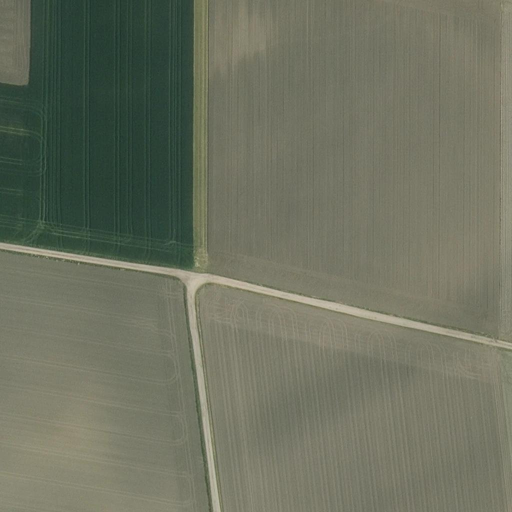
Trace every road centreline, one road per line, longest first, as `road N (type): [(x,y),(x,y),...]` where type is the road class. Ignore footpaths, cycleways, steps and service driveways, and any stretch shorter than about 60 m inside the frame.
road 1 (track): [(193,272),(511,342)]
road 2 (track): [(193,272),(221,511)]
road 3 (track): [(0,242),(193,272)]
